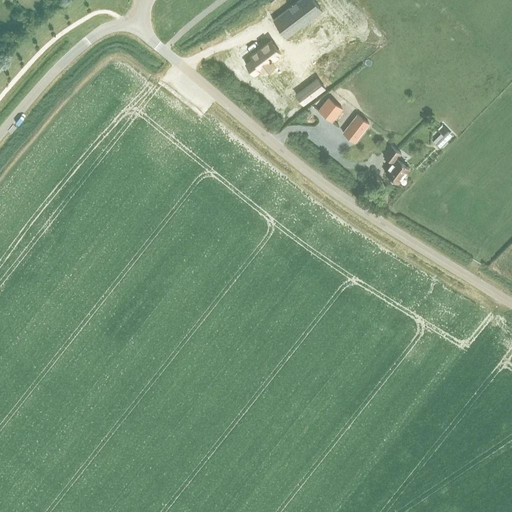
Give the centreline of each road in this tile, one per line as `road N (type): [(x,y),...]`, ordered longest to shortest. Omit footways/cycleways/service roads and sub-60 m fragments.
road 1 (unclassified): [(511,304),(337,194),(135,23)]
road 2 (unclassified): [(0,134),(70,55),(98,32),(135,23)]
